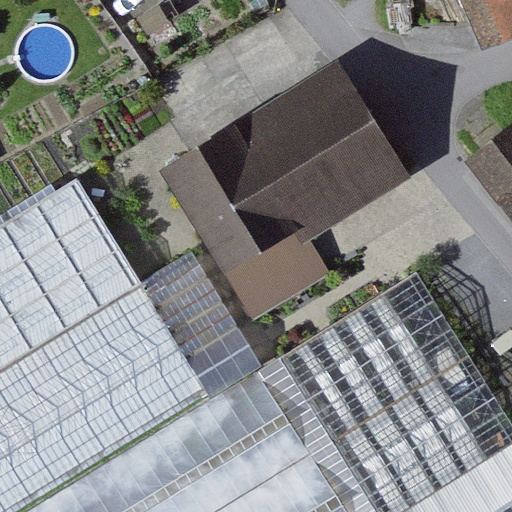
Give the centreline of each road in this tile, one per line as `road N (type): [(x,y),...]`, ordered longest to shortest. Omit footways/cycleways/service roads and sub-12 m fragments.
road 1 (residential): [(397,105),(511,253)]
road 2 (residential): [(301,0),(397,105)]
road 3 (residential): [(511,58),(397,105)]
